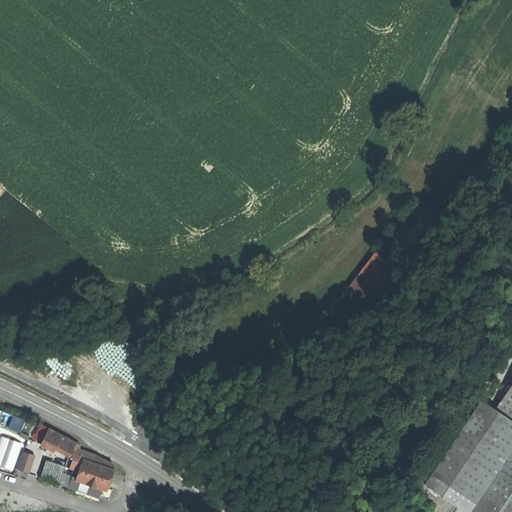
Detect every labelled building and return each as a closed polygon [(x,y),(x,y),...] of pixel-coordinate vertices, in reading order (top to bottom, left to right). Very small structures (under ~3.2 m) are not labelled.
[(379,249),(399,264),(438,215),(416,200),(379,249)] [(399,265),(377,248),(357,274),(379,291),(399,265)] [(410,366),(405,361),(394,374),(400,379),(410,366)] [(511,384),(495,409),(511,420),(511,384)] [(465,511),(469,511),(511,449),(511,422),(480,401),(425,484),(465,511)] [(78,443),(50,429),(44,440),(72,454),(78,443)] [(0,466),(14,470),(21,441),(0,436),(0,466)] [(511,511),(511,449),(469,511),(511,511)] [(85,460),(96,464),(99,457),(87,452),(84,460),(85,460)] [(29,472),(34,456),(23,453),(18,469),(29,472)] [(96,464),(85,460),(77,479),(86,483),(96,487),(96,486),(102,488),(107,485),(112,470),(102,467),(96,464)]
